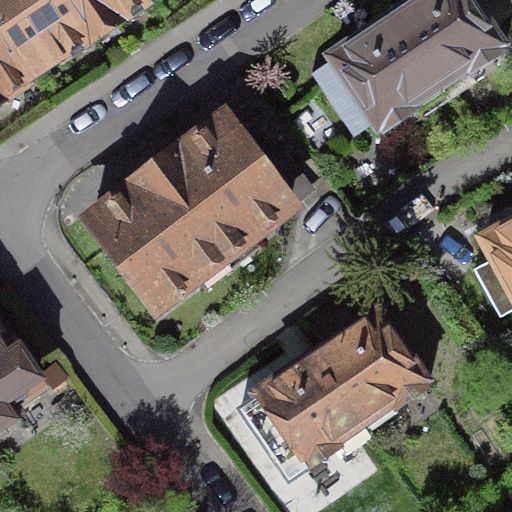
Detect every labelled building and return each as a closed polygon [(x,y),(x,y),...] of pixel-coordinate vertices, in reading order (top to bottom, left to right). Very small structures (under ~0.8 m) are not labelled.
[(91,36),(66,0),(0,0),(0,30),(31,77),(32,76),(24,63),(47,48),(55,61),(91,36)] [(145,0),(66,0),(91,36),(92,35),(84,23),(106,8),(114,21),(145,0)] [(418,0),(409,6),(393,17),(438,83),(465,65),(471,73),(504,52),(469,0),(418,0)] [(438,83),(393,17),(377,28),(333,58),(345,74),(321,90),(351,134),(374,118),(384,133),(416,111),(410,102),(438,83)] [(0,97),(31,77),(0,30),(0,97)] [(136,186),(92,220),(158,307),(289,207),(287,204),(310,186),(249,105),(225,123),(223,120),(179,154),(176,150),(154,166),(133,182),(136,186)] [(511,223),(484,238),(495,258),(474,269),(500,318),(511,311),(511,223)] [(377,313),(333,343),(318,354),(363,420),(390,402),(397,410),(428,388),(377,313)] [(0,422),(14,413),(9,405),(35,387),(8,347),(7,348),(0,336),(0,422)] [(363,420),(318,354),(303,364),(258,395),(259,396),(240,409),(289,480),(307,468),(309,470),(342,447),(335,438),(363,420)]
